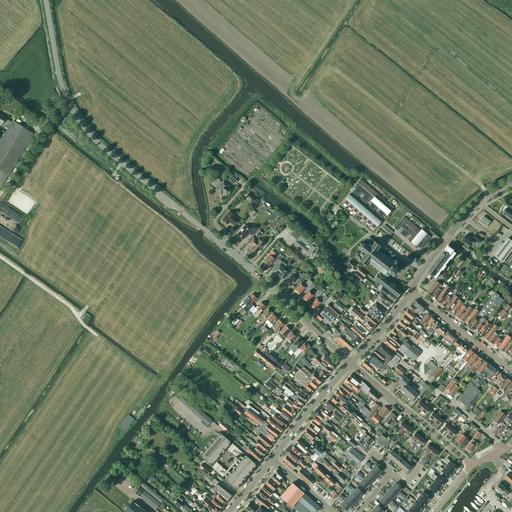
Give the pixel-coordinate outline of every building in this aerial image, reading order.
[(8,128),(0,140),(0,188),(34,134),(12,121),(11,122),(5,118),(6,118),(0,114),(0,123),(2,125),(2,124),(8,128)] [(226,196),(231,190),(227,187),(229,185),(231,182),(234,184),(237,181),(231,176),(228,179),(229,180),(226,183),(223,180),(221,183),(219,181),(214,186),(217,188),(215,190),(221,195),(222,193),(226,196)] [(352,192),(354,195),(364,183),(360,179),(354,187),(355,188),(352,192)] [(361,193),(362,194),(368,187),(364,183),(354,195),(357,197),(361,193)] [(368,187),(362,194),(364,195),(360,199),(363,202),(373,190),(368,187)] [(373,190),(363,202),(365,204),(369,200),(370,201),(377,194),(373,190)] [(245,197),(251,202),(254,198),(248,193),(245,197)] [(347,206),(353,198),(349,194),(342,202),(347,206)] [(377,194),(370,201),(372,202),(368,206),(371,209),(381,197),(377,194)] [(381,197),(371,209),(373,211),(377,207),(378,208),(385,201),(381,197)] [(352,210),(358,202),(353,198),(347,206),(352,210)] [(385,201),(378,208),(380,209),(376,213),(379,216),(389,204),(385,201)] [(356,214),(363,206),(358,202),(352,210),(356,214)] [(393,208),(389,204),(379,216),(382,218),(385,214),(387,215),(393,208)] [(361,218),(367,210),(363,206),(356,214),(361,218)] [(511,211),(507,208),(507,207),(507,208),(506,208),(504,210),(505,210),(503,213),(511,219),(511,220),(511,219),(511,211)] [(365,221),(372,214),(367,210),(361,218),(365,221)] [(222,220),(227,225),(230,222),(231,223),(230,223),(233,226),(238,220),(234,217),(235,216),(229,211),(222,220)] [(332,215),(328,211),(323,216),(327,220),(332,215)] [(370,225),(376,218),(372,214),(365,221),(370,225)] [(491,222),(484,216),(480,222),(486,227),(487,226),(491,222)] [(404,217),(394,228),(396,231),(400,227),(401,228),(408,220),(404,217)] [(381,222),(376,218),(370,225),(375,229),(381,222)] [(403,229),(399,233),(402,235),(412,224),(408,220),(401,228),(403,229)] [(251,236),(258,228),(253,224),(250,229),(245,225),(237,234),(237,235),(237,236),(239,238),(240,237),(243,240),(248,233),(251,236)] [(412,224),(402,235),(405,238),(408,234),(410,235),(416,227),(412,224)] [(411,236),(407,240),(410,243),(411,241),(420,231),(416,227),(410,235),(411,236)] [(420,231),(411,241),(416,245),(415,246),(416,248),(417,247),(420,249),(430,237),(421,229),(420,231)] [(475,234),(472,238),(479,244),(483,239),(475,234)] [(466,235),(462,240),(469,245),(471,242),(474,244),(475,242),(478,245),(479,244),(472,238),(472,239),(466,235)] [(310,255),(315,248),(306,241),(300,236),(295,242),(310,255)] [(373,279),(380,284),(384,279),(386,277),(387,277),(389,275),(389,273),(392,276),(396,270),(395,269),(396,268),(396,267),(395,266),(397,263),(398,263),(397,262),(398,261),(397,261),(396,261),(396,260),(395,260),(394,260),(394,259),(394,261),(393,261),(390,259),(391,259),(390,258),(390,259),(387,257),(388,256),(387,256),(384,254),(385,254),(384,253),(384,254),(381,252),(382,251),(381,251),(378,249),(379,247),(380,248),(381,247),(380,246),(381,246),(380,245),(379,246),(375,242),(376,242),(375,241),(374,242),(369,237),(366,240),(368,242),(367,243),(367,242),(366,242),(366,243),(365,245),(362,243),(360,244),(360,243),(359,244),(360,245),(359,246),(358,246),(358,247),(358,249),(357,249),(358,249),(360,251),(359,253),(358,253),(359,253),(359,254),(357,253),(356,253),(356,254),(354,256),(353,256),(353,257),(354,257),(357,258),(356,259),(357,259),(359,260),(359,261),(360,261),(364,264),(364,265),(365,265),(366,265),(365,264),(367,262),(370,264),(370,265),(371,264),(373,266),(373,267),(374,267),(376,268),(375,269),(376,270),(377,269),(379,270),(376,273),(377,274),(373,279)] [(250,249),(256,254),(264,244),(259,239),(257,241),(254,238),(249,243),(252,247),(250,249)] [(507,239),(495,256),(503,262),(511,249),(511,240),(508,238),(507,239)] [(454,250),(448,246),(444,250),(428,272),(436,278),(440,273),(442,270),(443,271),(446,266),(445,265),(451,258),(452,259),(456,253),(454,251),(454,250)] [(266,259),(264,261),(269,266),(275,259),(273,257),(276,254),(272,250),(267,256),(268,257),(266,259)] [(455,273),(464,261),(460,259),(451,270),(453,272),(454,273),(455,273)] [(277,274),(278,274),(279,274),(284,268),(287,265),(282,261),(281,262),(274,270),(276,271),(275,272),(277,274)] [(301,263),(298,261),(292,266),(295,269),(301,263)] [(318,262),(314,266),(321,273),(325,269),(318,262)] [(284,268),(279,274),(279,275),(279,276),(280,277),(281,277),(283,279),(288,273),(291,270),(289,268),(286,271),(284,268)] [(366,274),(359,268),(357,271),(364,277),(366,274)] [(357,271),(353,275),(361,282),(364,278),(364,277),(357,271)] [(299,273),(297,275),(295,277),(292,274),(285,281),(286,282),(285,282),(288,284),(290,286),(294,282),(295,282),(298,279),(299,280),(303,276),(305,274),(303,273),(301,275),(299,273)] [(440,290),(443,286),(439,283),(441,280),(443,280),(445,277),(442,274),(439,278),(427,293),(432,296),(438,288),(440,290)] [(390,283),(384,279),(380,284),(387,290),(397,298),(401,292),(394,286),(392,285),(392,284),(391,283),(390,283)] [(308,280),(303,286),(300,283),(294,289),(294,290),(294,291),(295,292),(297,292),(299,294),(305,289),(306,290),(312,284),(308,280)] [(340,289),(346,283),(343,280),(337,287),(340,289)] [(436,300),(447,285),(444,283),(443,286),(440,290),(438,288),(432,296),(436,300)] [(451,288),(447,285),(436,300),(440,303),(451,288)] [(321,286),(319,288),(316,292),(316,293),(315,294),(313,291),(311,293),(308,291),(302,298),(303,298),(303,299),(304,300),(305,300),(307,302),(314,295),(317,298),(320,296),(325,290),(321,286)] [(379,291),(381,292),(393,302),(397,298),(387,290),(387,291),(382,287),(379,291)] [(441,304),(446,307),(458,291),(455,289),(449,297),(447,295),(441,304)] [(455,294),(446,307),(450,311),(457,303),(459,299),(460,298),(457,296),(461,292),(458,290),(458,291),(455,294)] [(375,293),(374,294),(380,299),(381,299),(390,307),(393,302),(381,292),(380,292),(378,295),(375,293)] [(477,316),(469,326),(474,329),(498,298),(499,296),(495,292),(491,298),(480,312),(477,316)] [(246,305),(242,309),(246,313),(253,306),(251,303),(256,298),(254,296),(255,296),(253,294),(252,294),(248,297),(247,296),(242,302),(246,305)] [(380,299),(374,294),(370,299),(372,302),(373,301),(375,302),(376,304),(377,303),(378,302),(388,310),(390,307),(381,299),(380,299)] [(312,307),(315,309),(320,303),(321,304),(327,298),(325,295),(319,301),(316,298),(310,305),(309,306),(311,307),(312,307)] [(498,298),(474,329),(479,333),(485,326),(492,317),(491,317),(494,313),(495,313),(503,302),(498,298)] [(455,315),(464,303),(459,299),(457,303),(450,311),(455,315)] [(455,315),(460,318),(467,308),(464,306),(469,301),(467,300),(464,303),(455,315)] [(333,306),(341,312),(345,308),(336,301),(333,305),(333,306)] [(419,315),(424,308),(418,303),(416,301),(413,301),(411,304),(416,309),(414,311),(416,312),(419,315)] [(260,312),(265,307),(264,306),(264,305),(263,304),(262,304),(261,302),(255,308),(253,306),(249,310),(253,313),(257,310),(260,312)] [(367,313),(377,322),(378,322),(386,312),(377,303),(376,304),(375,302),(372,305),(370,309),(367,313)] [(337,317),(340,314),(332,307),(332,306),(329,303),(326,306),(330,311),(337,317)] [(412,314),(414,315),(416,312),(414,311),(416,309),(411,304),(407,309),(412,313),(412,314)] [(503,319),(511,309),(508,305),(498,318),(500,319),(501,318),(503,319)] [(467,308),(460,318),(464,322),(473,309),(469,306),(467,308)] [(332,326),(339,320),(326,307),(319,314),(332,326)] [(476,307),(465,322),(469,326),(477,316),(480,312),(477,310),(479,308),(476,307)] [(370,331),(374,326),(364,318),(353,308),(349,313),(353,317),(356,320),(370,331)] [(364,318),(374,326),(377,322),(367,313),(361,308),(359,310),(363,313),(366,315),(364,318)] [(266,318),(272,313),(271,312),(271,311),(270,310),(269,310),(267,309),(258,318),(260,319),(263,316),(266,318)] [(415,316),(414,315),(412,314),(412,313),(407,309),(404,314),(404,315),(415,323),(418,325),(419,323),(414,320),(416,317),(415,316)] [(431,315),(428,312),(420,322),(423,325),(426,322),(431,315)] [(274,321),(277,318),(275,316),(275,315),(274,314),(273,314),(267,319),(270,322),(267,325),(266,325),(262,328),(266,332),(269,328),(273,324),(272,323),(274,321)] [(401,320),(408,325),(410,322),(416,327),(418,325),(415,323),(404,315),(401,320)] [(236,317),(230,324),(233,327),(239,320),(236,317)] [(428,324),(430,327),(435,321),(431,317),(424,326),(425,327),(428,324)] [(485,326),(479,333),(483,337),(492,325),(489,323),(490,322),(493,318),(492,317),(485,326)] [(280,321),(279,320),(274,325),(276,327),(273,330),(277,333),(279,330),(278,330),(283,325),(284,325),(281,322),(281,321),(280,321)] [(356,327),(365,336),(370,331),(356,320),(353,324),(356,327)] [(414,331),(401,320),(398,324),(405,330),(406,327),(408,329),(407,329),(413,333),(414,331)] [(434,330),(439,324),(435,321),(430,327),(426,331),(429,334),(432,331),(430,330),(431,329),(430,329),(431,328),(434,330)] [(343,323),(340,325),(341,326),(344,329),(340,333),(354,347),(361,340),(350,330),(343,323)] [(447,331),(439,324),(434,330),(433,331),(440,337),(442,335),(443,336),(447,331)] [(484,337),(489,341),(495,332),(497,330),(499,327),(494,324),(493,326),(484,337)] [(394,329),(404,338),(408,334),(397,325),(394,329)] [(284,336),(290,330),(287,328),(288,328),(286,326),(285,326),(280,331),(277,334),(279,337),(282,340),(285,337),(284,336)] [(350,330),(361,340),(365,336),(356,327),(353,330),(351,328),(350,330)] [(247,330),(244,333),(243,333),(245,335),(244,336),(247,338),(254,331),(251,329),(249,331),(247,330)] [(351,351),(354,347),(340,333),(335,329),(332,334),(338,339),(336,340),(343,347),(345,345),(351,351)] [(394,329),(386,338),(398,347),(399,349),(413,361),(420,352),(418,350),(404,338),(394,329)] [(268,334),(267,332),(258,341),(260,343),(268,334)] [(290,342),(295,336),(293,334),(293,333),(292,332),(291,332),(286,337),(288,339),(288,340),(284,344),(285,345),(282,348),(285,350),(292,343),(290,342)] [(420,335),(417,333),(416,332),(410,340),(414,343),(420,335)] [(456,339),(448,332),(442,338),(451,345),(456,339)] [(489,341),(493,344),(499,335),(495,332),(489,341)] [(499,335),(493,344),(498,347),(502,341),(503,341),(507,335),(506,334),(504,336),(501,334),(499,335)] [(511,339),(511,338),(507,335),(503,341),(502,341),(498,347),(503,351),(511,339)] [(401,356),(395,351),(396,350),(398,347),(386,338),(382,342),(385,344),(384,346),(381,343),(372,352),(391,369),(394,365),(400,359),(400,358),(401,356)] [(292,344),(289,347),(292,350),(295,352),(298,349),(297,348),(300,346),(304,342),(303,341),(302,339),(301,340),(300,339),(299,340),(298,339),(295,342),(294,341),(292,343),(292,344)] [(503,351),(507,354),(511,348),(511,339),(503,351)] [(294,353),(293,354),(296,357),(297,356),(302,351),(304,353),(310,347),(309,346),(309,345),(308,344),(307,344),(306,345),(304,343),(299,348),(298,349),(295,352),(294,353)] [(457,347),(455,349),(461,354),(460,356),(459,355),(458,356),(456,358),(460,360),(469,349),(461,343),(460,343),(457,347)] [(264,361),(266,358),(256,350),(254,353),(264,361)] [(321,360),(331,370),(336,365),(326,355),(321,350),(319,353),(322,356),(320,359),(321,360)] [(467,363),(474,354),(470,350),(463,359),(466,361),(465,362),(462,365),(458,369),(460,371),(467,363)] [(365,360),(373,367),(380,373),(383,369),(385,371),(388,367),(383,363),(371,353),(365,360)] [(439,367),(443,370),(455,357),(452,353),(439,367)] [(474,354),(467,363),(469,364),(465,368),(468,370),(479,357),(474,354)] [(327,374),(331,370),(321,360),(320,361),(316,357),(310,363),(312,365),(311,366),(313,367),(315,368),(318,365),(324,370),(327,374)] [(483,360),(479,357),(473,364),(469,369),(472,371),(474,370),(475,371),(483,360)] [(277,366),(266,358),(264,361),(274,369),(277,366)] [(371,370),(373,367),(365,360),(361,364),(371,373),(373,371),(371,370)] [(426,365),(430,369),(434,372),(438,368),(430,361),(426,365)] [(483,370),(488,364),(484,361),(476,371),(480,374),(483,370)] [(286,364),(284,363),(281,368),(287,373),(289,370),(285,366),(286,364)] [(482,384),(481,383),(484,380),(487,378),(486,378),(496,370),(488,364),(483,370),(480,374),(475,380),(475,381),(472,384),(458,399),(466,407),(470,403),(480,392),(476,388),(482,384)] [(405,371),(398,365),(394,370),(401,376),(405,371)] [(326,376),(327,374),(324,370),(323,371),(320,368),(317,367),(314,370),(323,379),(326,376)] [(435,379),(443,370),(439,367),(432,375),(435,379)] [(295,373),(297,374),(315,389),(319,384),(310,377),(306,374),(299,368),(295,373)] [(496,370),(486,378),(487,378),(490,381),(491,381),(494,378),(500,373),(496,370)] [(309,371),(306,374),(310,377),(319,384),(322,380),(314,373),(312,374),(309,371)] [(315,389),(297,374),(293,379),(298,383),(301,385),(311,394),(315,389)] [(351,374),(348,378),(358,386),(363,390),(362,390),(365,393),(369,388),(366,386),(367,386),(361,381),(351,374)] [(495,393),(507,379),(500,374),(497,379),(499,381),(497,384),(499,385),(496,388),(495,389),(493,387),(488,392),(493,396),(495,393)] [(405,394),(410,387),(406,384),(408,382),(403,377),(400,382),(404,385),(400,390),(405,394)] [(348,378),(343,383),(349,389),(352,391),(353,389),(352,388),(354,386),(356,388),(358,386),(348,378)] [(454,378),(445,389),(449,392),(458,382),(454,378)] [(495,393),(499,397),(511,382),(507,379),(495,393)] [(415,392),(410,387),(405,394),(412,400),(417,394),(420,396),(428,387),(424,382),(415,392)] [(511,382),(499,397),(502,399),(504,396),(507,397),(511,391),(511,382)] [(349,395),(348,395),(350,396),(353,393),(342,384),(340,387),(349,395)] [(446,388),(441,384),(437,388),(442,392),(446,388)] [(308,398),(311,394),(301,385),(298,389),(300,391),(306,396),(308,398)] [(284,386),(283,387),(282,387),(285,390),(283,392),(284,392),(290,397),(301,406),(304,402),(295,395),(296,395),(287,388),(284,386)] [(250,387),(248,390),(252,393),(251,393),(255,396),(258,398),(260,396),(250,387)] [(297,394),(296,395),(295,395),(304,402),(307,399),(293,387),(291,389),(297,394)] [(346,397),(348,395),(349,395),(340,387),(337,391),(347,400),(350,403),(356,408),(357,407),(352,402),(346,397)] [(369,388),(365,393),(375,401),(379,397),(369,388)] [(333,395),(339,400),(343,403),(344,405),(347,408),(349,406),(345,402),(347,400),(337,391),(333,395)] [(287,402),(297,410),(301,406),(290,397),(284,392),(283,394),(287,398),(285,401),(287,402)] [(334,404),(339,400),(333,395),(329,399),(334,404)] [(231,414),(234,410),(237,408),(225,398),(220,405),(231,414)] [(425,400),(422,404),(419,401),(416,406),(420,409),(427,401),(425,400)] [(322,407),(328,413),(334,407),(327,401),(322,407)] [(429,403),(427,401),(420,409),(425,414),(429,409),(425,406),(426,405),(427,405),(429,403)] [(292,417),(297,410),(287,402),(284,407),(282,409),(282,410),(292,418),(292,417)] [(369,412),(373,414),(379,406),(378,406),(376,404),(370,411),(369,412)] [(275,414),(276,413),(276,412),(272,409),(266,405),(264,407),(269,411),(270,409),(271,410),(270,412),(274,415),(272,418),(284,428),(288,423),(275,414)] [(349,416),(352,412),(347,408),(344,405),(340,410),(344,413),(344,412),(349,416)] [(369,412),(370,411),(363,406),(362,407),(361,409),(360,409),(359,410),(368,419),(373,414),(369,412)] [(389,410),(384,406),(378,414),(382,418),(389,410)] [(319,411),(319,412),(327,419),(330,416),(332,419),(334,417),(333,416),(331,414),(330,415),(328,413),(322,407),(319,411)] [(237,408),(234,410),(244,418),(245,417),(247,419),(249,417),(237,408)] [(292,418),(282,410),(280,413),(275,409),(274,409),(273,408),(272,409),(276,412),(276,413),(287,421),(288,422),(292,418)] [(280,433),(264,421),(257,416),(251,411),(248,409),(245,414),(258,424),(260,426),(276,438),(280,433)] [(429,417),(433,421),(437,416),(438,415),(440,413),(439,411),(437,413),(436,414),(435,415),(433,413),(429,417)] [(498,425),(505,416),(500,411),(493,420),(498,425)] [(325,421),(327,419),(319,412),(315,416),(322,422),(327,426),(329,425),(325,421)] [(361,419),(352,412),(349,416),(358,425),(360,423),(362,425),(364,423),(363,422),(361,419)] [(396,417),(391,412),(384,421),(389,425),(389,424),(391,426),(395,421),(393,420),(396,417)] [(485,415),(481,412),(476,418),(480,421),(485,415)] [(509,414),(505,418),(502,422),(509,427),(511,423),(511,412),(510,415),(509,414)] [(379,423),(378,422),(380,419),(375,414),(369,421),(375,427),(379,423)] [(124,431),(134,419),(129,415),(119,427),(124,431)] [(454,424),(447,432),(451,436),(455,432),(453,430),(454,429),(453,428),(459,422),(461,421),(462,420),(463,421),(466,418),(465,418),(466,417),(463,415),(462,415),(457,420),(454,424)] [(208,426),(212,421),(207,416),(203,421),(208,426)] [(261,418),(264,421),(280,433),(284,428),(272,418),(269,416),(267,419),(263,416),(261,418)] [(437,416),(433,421),(438,425),(442,420),(437,416)] [(321,428),(324,430),(329,434),(332,431),(325,425),(323,427),(320,424),(321,422),(315,417),(312,421),(321,428)] [(446,424),(442,428),(447,432),(454,424),(457,420),(455,419),(452,422),(452,423),(450,425),(450,426),(449,427),(446,424)] [(218,426),(220,427),(225,432),(229,427),(222,421),(218,426)] [(315,436),(321,428),(312,421),(306,429),(315,436)] [(402,422),(398,426),(401,430),(400,430),(398,432),(400,434),(407,425),(402,422)] [(502,436),(508,428),(502,423),(498,427),(498,428),(496,427),(493,432),(496,434),(497,433),(502,436)] [(260,426),(258,424),(256,427),(257,428),(256,429),(261,433),(273,443),(276,438),(260,426)] [(463,430),(455,439),(460,444),(465,437),(462,435),(465,432),(469,427),(465,424),(461,429),(463,430)] [(407,425),(400,434),(401,435),(403,433),(404,433),(404,432),(407,434),(411,430),(407,425)] [(315,436),(306,429),(303,433),(311,440),(313,438),(317,441),(318,439),(315,436)] [(256,438),(269,448),(272,444),(256,430),(254,432),(258,435),(256,438)] [(363,435),(361,438),(369,444),(373,440),(365,433),(362,430),(360,432),(363,435)] [(333,433),(332,431),(327,437),(331,440),(330,442),(331,443),(330,444),(335,449),(335,450),(329,456),(344,469),(344,468),(353,475),(359,468),(355,465),(356,463),(357,464),(363,457),(349,446),(333,433)] [(219,432),(199,455),(211,465),(216,460),(218,462),(225,455),(222,452),(231,442),(219,432)] [(415,433),(411,438),(415,441),(414,442),(413,441),(411,443),(413,445),(420,437),(415,433)] [(376,434),(374,436),(377,439),(385,446),(389,441),(381,434),(381,435),(379,437),(376,434)] [(265,453),(269,448),(256,438),(254,436),(252,438),(256,441),(255,443),(265,453)] [(369,444),(361,438),(359,440),(356,437),(354,439),(357,442),(365,449),(369,444)] [(410,448),(409,449),(411,450),(417,443),(420,446),(425,441),(420,437),(413,445),(410,448)] [(350,439),(347,442),(353,448),(356,444),(350,438),(350,439)] [(308,449),(298,439),(294,444),(302,451),(304,453),(308,456),(309,457),(313,453),(308,449)] [(473,440),(465,448),(470,452),(475,446),(475,447),(478,444),(473,440)] [(262,457),(265,453),(255,443),(253,442),(250,446),(254,450),(262,457)] [(313,443),(308,449),(313,453),(314,452),(318,456),(323,451),(313,443)] [(237,448),(232,444),(227,449),(232,454),(237,448)] [(254,450),(250,446),(249,445),(247,447),(245,444),(242,447),(259,462),(262,457),(254,450)] [(302,451),(294,444),(291,449),(298,456),(299,456),(301,458),(304,453),(302,451)] [(426,452),(418,461),(420,463),(423,459),(424,459),(426,456),(433,448),(428,444),(424,449),(427,452),(427,453),(426,452)] [(423,459),(420,463),(423,465),(426,461),(425,461),(428,458),(430,455),(429,455),(430,454),(433,457),(438,452),(433,448),(426,456),(424,459),(423,459)] [(232,460),(234,461),(237,458),(238,459),(243,453),(241,451),(240,451),(239,451),(238,450),(238,449),(233,455),(235,456),(232,460)] [(398,454),(399,453),(400,452),(398,450),(396,452),(395,452),(394,453),(392,451),(387,456),(392,460),(396,455),(397,453),(398,454)] [(290,451),(286,456),(295,463),(297,460),(300,462),(299,464),(303,468),(306,465),(299,459),(290,451)] [(396,455),(392,460),(396,464),(401,459),(398,457),(400,455),(399,453),(398,454),(397,453),(396,455)] [(245,455),(225,480),(236,489),(243,481),(246,477),(256,465),(245,455)] [(286,456),(283,460),(293,469),(296,465),(295,463),(286,456)] [(406,461),(405,463),(406,463),(401,468),(405,472),(404,473),(407,475),(413,467),(411,465),(410,466),(407,464),(411,460),(410,460),(408,458),(406,460),(406,461)] [(450,460),(446,458),(445,460),(448,463),(445,466),(453,472),(457,467),(450,460)] [(401,459),(396,464),(401,468),(406,463),(405,463),(401,459)] [(216,462),(211,468),(222,477),(227,472),(216,462)] [(341,467),(335,462),(332,465),(338,470),(339,469),(340,467),(341,467)] [(202,464),(199,467),(207,475),(211,470),(202,463),(202,464)] [(318,473),(321,469),(315,463),(311,467),(314,469),(318,473)] [(371,470),(377,475),(381,470),(375,466),(371,470)] [(443,469),(440,466),(438,469),(441,471),(449,478),(453,472),(445,466),(443,469)] [(301,469),(296,474),(309,486),(314,481),(309,476),(305,473),(301,469)] [(318,473),(323,478),(326,474),(321,469),(318,473)] [(276,483),(278,485),(281,481),(283,483),(284,481),(282,478),(284,476),(277,470),(274,474),(270,478),(271,479),(276,483)] [(338,473),(335,470),(332,473),(336,476),(335,476),(342,482),(345,478),(339,473),(338,473)] [(367,474),(373,479),(377,475),(371,470),(367,474)] [(326,474),(323,478),(331,486),(335,482),(326,474)] [(367,474),(363,479),(368,484),(373,479),(367,474)] [(445,483),(434,474),(432,476),(435,479),(432,482),(440,488),(445,483)] [(218,493),(227,500),(232,495),(217,483),(218,482),(214,478),(212,481),(215,484),(213,486),(213,488),(213,489),(218,493)] [(282,488),(278,485),(276,483),(275,484),(269,479),(264,484),(273,492),(276,488),(279,490),(282,488)] [(368,484),(363,479),(359,483),(365,488),(368,484)] [(430,485),(427,482),(425,485),(428,487),(436,494),(440,488),(432,482),(430,485)] [(292,483),(287,488),(280,497),(291,507),(294,504),(299,508),(297,510),(298,511),(314,511),(319,507),(292,483)] [(400,495),(402,493),(399,490),(401,488),(395,483),(391,488),(400,495)] [(273,492),(264,484),(260,489),(269,497),(272,494),(277,498),(278,497),(273,492)] [(501,493),(502,494),(506,490),(500,484),(495,488),(501,493)] [(183,487),(181,489),(180,489),(184,492),(186,495),(188,493),(189,492),(183,487)] [(357,488),(352,493),(358,498),(362,493),(357,488)] [(395,494),(399,497),(400,495),(391,488),(387,492),(393,497),(395,494)] [(276,502),(269,497),(260,489),(257,493),(265,500),(267,499),(268,500),(273,505),(276,502)] [(421,494),(418,492),(417,494),(427,502),(431,498),(423,491),(421,494)] [(392,504),(393,503),(390,500),(393,497),(387,492),(383,496),(392,504)] [(223,505),(227,500),(218,493),(215,497),(223,505)] [(352,493),(348,497),(354,502),(358,498),(352,493)] [(273,507),(256,494),(253,498),(268,511),(269,511),(267,510),(269,508),(271,509),(273,507)] [(427,502),(417,494),(415,496),(418,498),(415,501),(423,507),(427,502)] [(205,506),(211,511),(217,511),(219,510),(224,505),(223,505),(215,497),(214,497),(211,500),(205,495),(203,497),(205,498),(201,503),(205,506)] [(390,506),(392,504),(383,496),(379,501),(384,506),(387,503),(390,506)] [(348,497),(344,502),(350,506),(354,502),(348,497)] [(180,508),(184,504),(181,502),(177,498),(174,502),(180,508)] [(160,504),(154,499),(150,505),(155,509),(160,504)] [(342,500),(341,502),(343,503),(341,505),(346,510),(350,506),(344,502),(342,500)] [(134,504),(131,501),(124,511),(147,511),(138,505),(135,503),(134,504)] [(413,504),(411,502),(409,504),(419,511),(423,507),(415,501),(413,504)] [(249,503),(247,505),(245,508),(250,511),(266,511),(260,506),(257,510),(249,503)]
